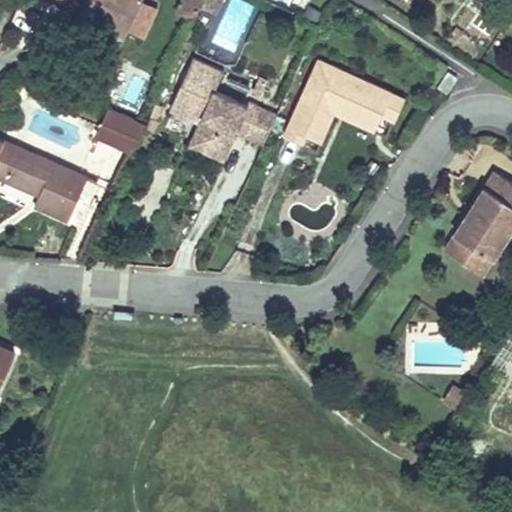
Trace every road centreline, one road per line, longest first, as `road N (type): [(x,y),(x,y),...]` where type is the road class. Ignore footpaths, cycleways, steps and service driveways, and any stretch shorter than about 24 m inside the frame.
road 1 (residential): [(511,118),(484,112),(454,121),(337,288),(319,300),(272,301)]
road 2 (residential): [(0,273),(272,301)]
